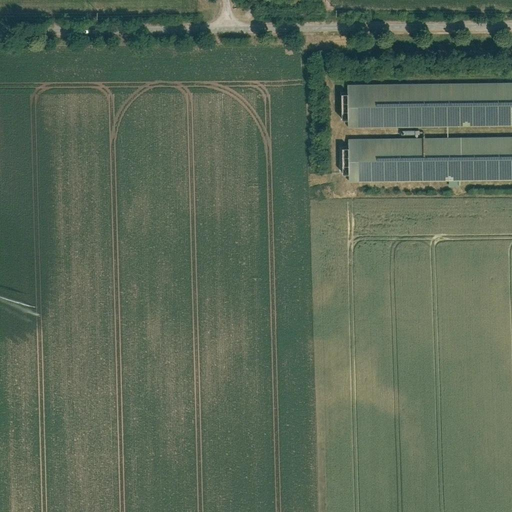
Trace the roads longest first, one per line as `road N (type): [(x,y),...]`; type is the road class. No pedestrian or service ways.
road 1 (unclassified): [(226,29),(511,26)]
road 2 (unclassified): [(0,32),(226,29)]
